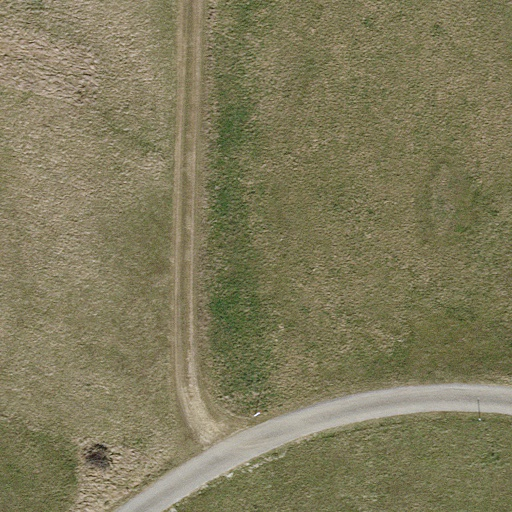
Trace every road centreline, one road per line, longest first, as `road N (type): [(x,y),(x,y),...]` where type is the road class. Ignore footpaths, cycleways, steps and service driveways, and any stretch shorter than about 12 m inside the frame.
road 1 (track): [(252,440),(219,431),(195,399),(185,352),(196,0)]
road 2 (track): [(511,401),(393,398),(252,440),(144,511)]
